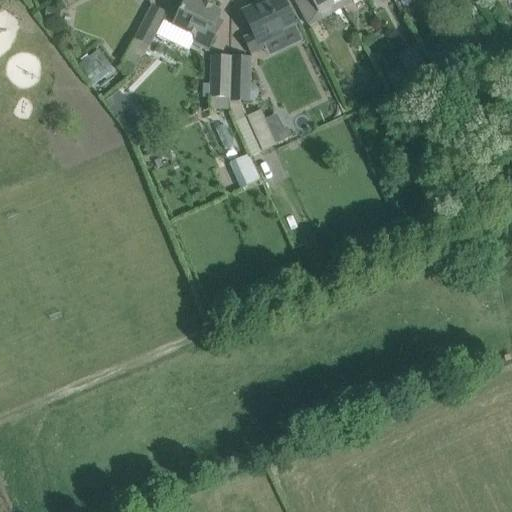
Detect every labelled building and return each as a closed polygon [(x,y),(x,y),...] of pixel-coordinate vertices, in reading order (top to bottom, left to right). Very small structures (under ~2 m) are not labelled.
[(174,26),(201,39),(197,46),(209,51),(219,30),(213,27),(221,12),(196,0),(186,0),(180,14),(174,26)] [(284,0),(270,0),(244,13),(254,35),(246,40),(252,54),(266,47),(285,39),(282,30),(295,24),(290,13),(284,0)] [(344,8),(339,0),(295,0),(310,27),(344,8)] [(339,0),(344,8),(352,4),(349,0),(339,0)] [(386,7),(393,19),(402,15),(395,3),(386,7)] [(123,63),(134,77),(150,47),(167,14),(153,7),(123,63)] [(398,57),(412,83),(430,73),(417,47),(398,57)] [(446,68),(449,74),(457,69),(445,48),(429,57),(437,72),(446,68)] [(96,52),(77,65),(90,83),(109,69),(96,52)] [(212,58),(211,97),(229,98),(230,98),(231,58),(212,58)] [(230,98),(230,100),(251,101),(251,100),(252,59),(231,58),(230,98)] [(410,83),(401,67),(386,75),(394,91),(410,83)] [(211,97),(211,110),(229,110),(229,98),(211,97)] [(261,154),(242,112),(232,116),(250,155),(251,155),(252,158),(261,154)] [(284,128),(272,134),(277,144),(292,137),(287,127),(284,128)] [(249,155),(229,164),(241,190),(260,181),(249,155)]
